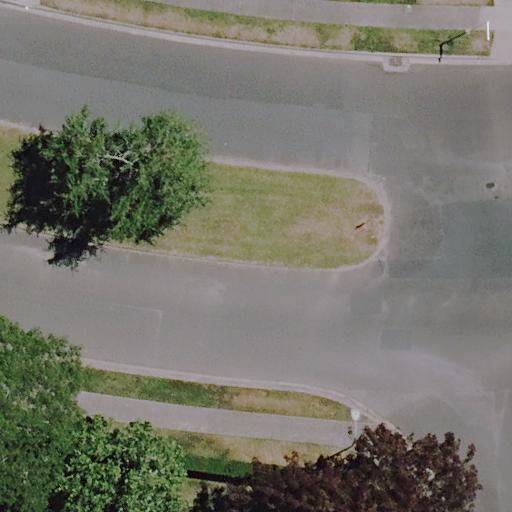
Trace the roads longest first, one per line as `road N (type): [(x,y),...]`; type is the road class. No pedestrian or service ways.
road 1 (residential): [(0,54),(231,102),(510,118)]
road 2 (residential): [(511,331),(181,308),(0,276)]
